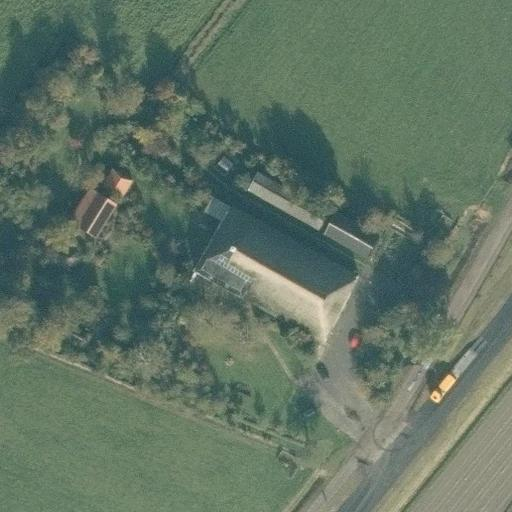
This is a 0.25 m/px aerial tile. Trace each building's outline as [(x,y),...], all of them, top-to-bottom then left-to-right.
[(99,188),(120,200),(131,182),(109,169),(99,188)] [(319,231),(329,213),(258,173),(248,191),(319,231)] [(115,206),(97,195),(76,229),(94,240),(115,206)] [(216,212),(225,217),(194,272),(323,344),(357,277),(231,207),(222,202),(216,212)] [(323,235),(367,260),(380,238),(335,213),(323,235)] [(76,269),(77,263),(75,255),(71,250),(69,248),(64,246),(59,246),(54,246),(48,250),(44,255),(43,259),(43,262),(44,269),(47,274),(50,277),(57,279),(64,279),(69,277),(72,274),(76,269)]
